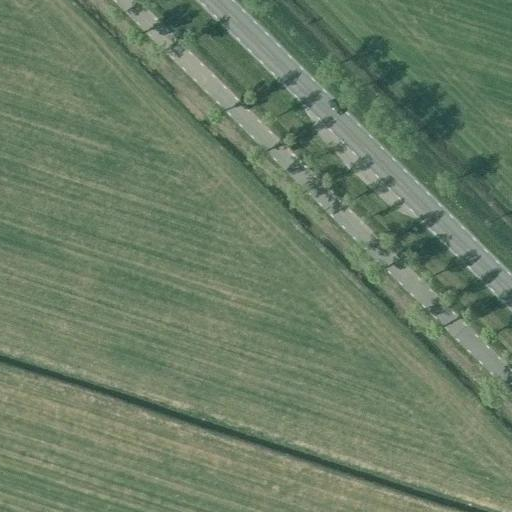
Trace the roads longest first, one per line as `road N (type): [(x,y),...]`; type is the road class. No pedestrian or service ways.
road 1 (unclassified): [(125,0),(511,382)]
road 2 (primary): [(511,293),(214,0)]
